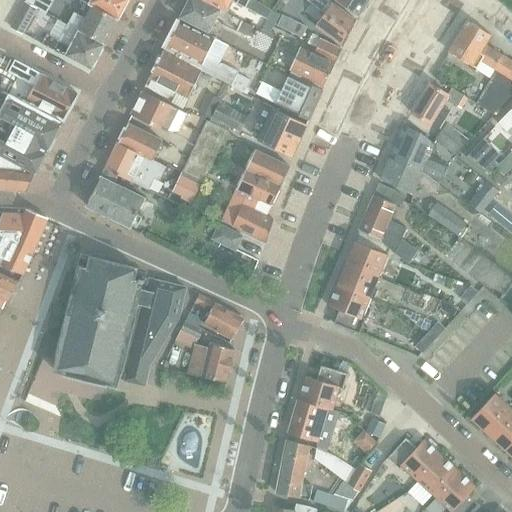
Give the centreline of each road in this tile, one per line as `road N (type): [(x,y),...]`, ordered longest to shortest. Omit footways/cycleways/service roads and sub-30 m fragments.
road 1 (tertiary): [(283,321),(309,233),(365,101),(425,0)]
road 2 (residential): [(511,484),(375,362),(283,321)]
road 3 (residential): [(54,210),(283,321)]
road 4 (tertiary): [(234,511),(283,321)]
road 5 (residential): [(114,94),(54,210)]
road 6 (residential): [(114,94),(0,38)]
